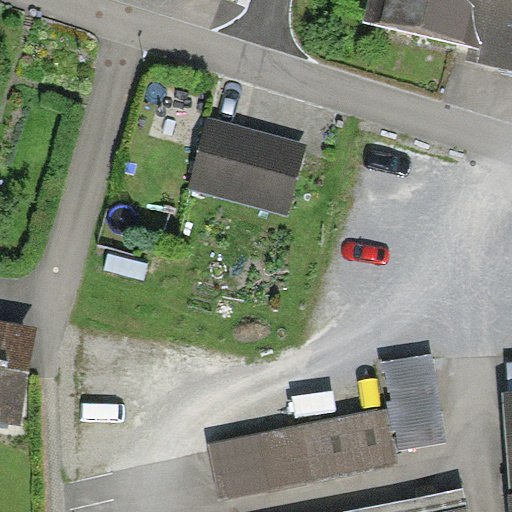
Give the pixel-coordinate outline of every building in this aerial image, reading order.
[(511,0),(378,0),(372,32),(473,52),(469,72),(511,80),(511,0)] [(298,147),(211,124),(193,191),(281,214),(298,147)] [(0,417),(17,420),(29,332),(0,327),(0,417)] [(386,366),(394,407),(217,447),(229,499),(398,463),(394,447),(445,435),(432,358),(386,366)] [(466,511),(460,511),(454,511),(450,493),(356,511),(466,511)]
